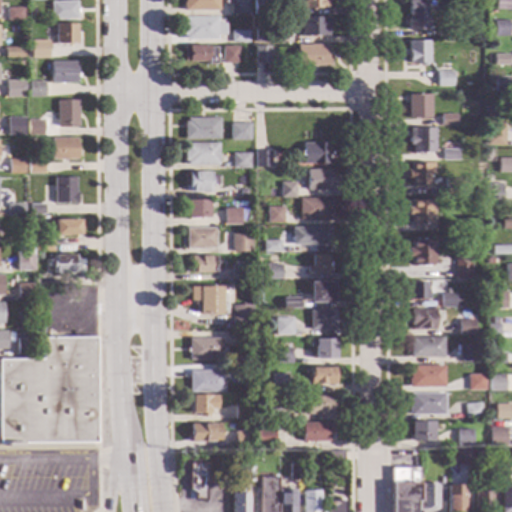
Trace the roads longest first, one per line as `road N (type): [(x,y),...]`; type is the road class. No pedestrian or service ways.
road 1 (residential): [(364,0),(368,511)]
road 2 (tertiary): [(154,301),(147,0)]
road 3 (residential): [(365,94),(114,95)]
road 4 (tertiary): [(159,511),(154,301)]
road 5 (tertiary): [(114,95),(117,303)]
road 6 (tertiary): [(117,303),(124,456)]
